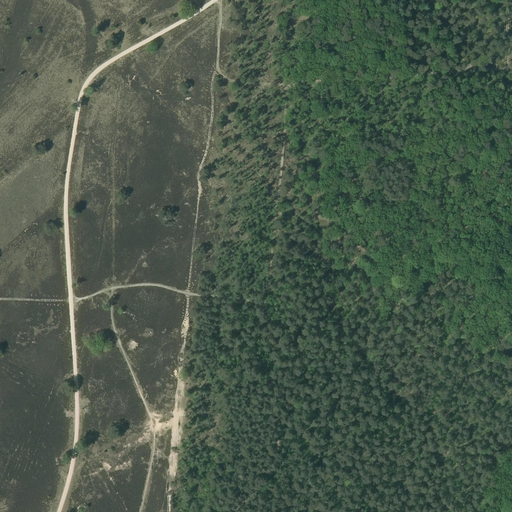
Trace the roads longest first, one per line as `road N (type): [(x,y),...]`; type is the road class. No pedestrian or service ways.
road 1 (track): [(511,64),(287,81),(265,307)]
road 2 (track): [(233,511),(271,472),(278,451),(265,307),(148,284),(69,301)]
road 3 (track): [(216,0),(110,61),(84,87),(65,194),(69,301)]
road 4 (track): [(69,301),(75,423),(58,511)]
road 5 (track): [(220,0),(218,72),(235,83),(287,81)]
